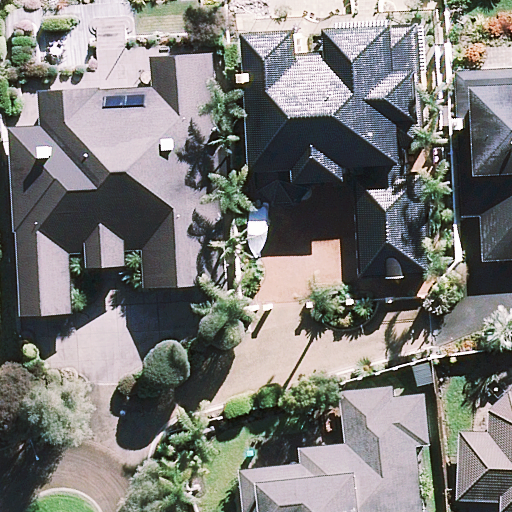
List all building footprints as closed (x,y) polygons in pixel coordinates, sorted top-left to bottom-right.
[(366,288),(445,284),(439,179),(408,181),(406,138),(426,137),(423,83),(403,84),(401,41),(330,45),(332,74),(303,75),(302,46),(248,49),(255,187),(297,185),(298,198),(351,196),(351,182),(361,182),(366,288)] [(14,138),(27,323),(81,320),(77,261),(92,260),(94,279),(135,276),(134,257),(151,256),(154,298),(237,292),(221,62),(158,67),(160,94),(47,102),(49,135),(14,138)] [(511,78),(462,81),(470,227),(488,226),(491,272),(511,270),(511,78)] [(431,511),(426,455),(440,454),(434,403),(403,406),(402,394),(349,399),(354,452),(308,457),(310,472),(248,478),(251,511),(431,511)] [(511,511),(511,405),(495,420),(494,440),(470,439),(467,508),(509,510),(508,511),(511,511)]
